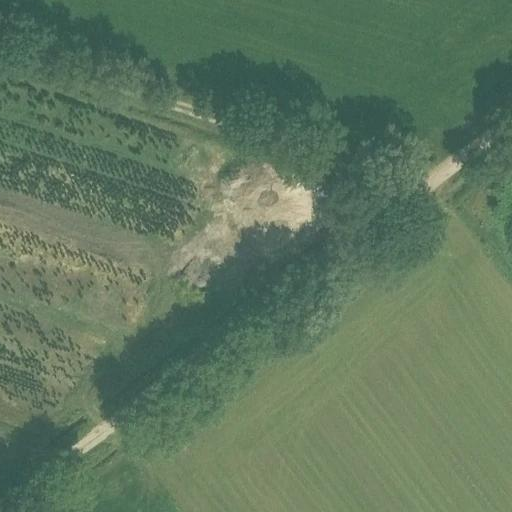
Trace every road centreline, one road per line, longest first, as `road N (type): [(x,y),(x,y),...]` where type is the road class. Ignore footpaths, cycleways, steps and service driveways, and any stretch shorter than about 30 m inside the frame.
road 1 (track): [(1,511),(511,123)]
road 2 (track): [(424,189),(0,46)]
